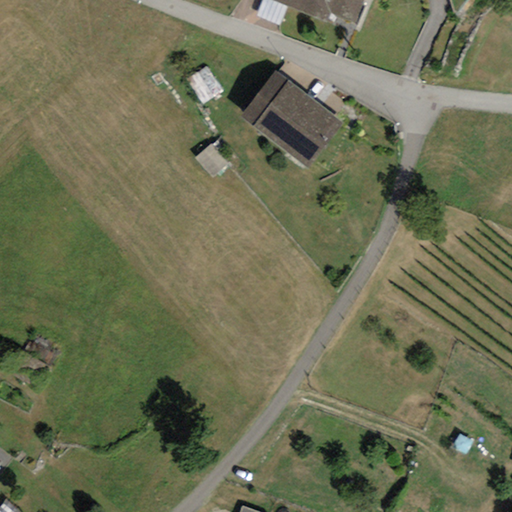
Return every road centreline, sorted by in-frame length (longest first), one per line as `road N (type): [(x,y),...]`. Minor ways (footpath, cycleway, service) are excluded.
road 1 (unclassified): [(422,97),(408,163),(372,255),(277,403),(180,511)]
road 2 (unclassified): [(422,97),(165,0)]
